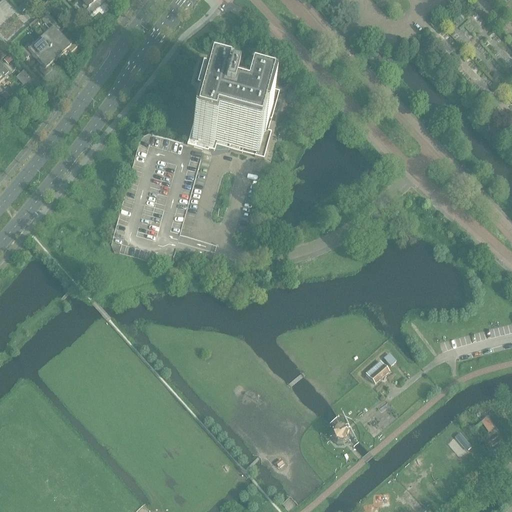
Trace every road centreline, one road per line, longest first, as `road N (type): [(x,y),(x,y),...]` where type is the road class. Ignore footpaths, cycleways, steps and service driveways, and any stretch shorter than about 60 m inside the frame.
road 1 (tertiary): [(254,0),(414,171),(511,258)]
road 2 (tertiary): [(511,239),(289,0)]
road 3 (secondary): [(0,243),(190,0)]
road 4 (secondary): [(156,0),(0,205)]
